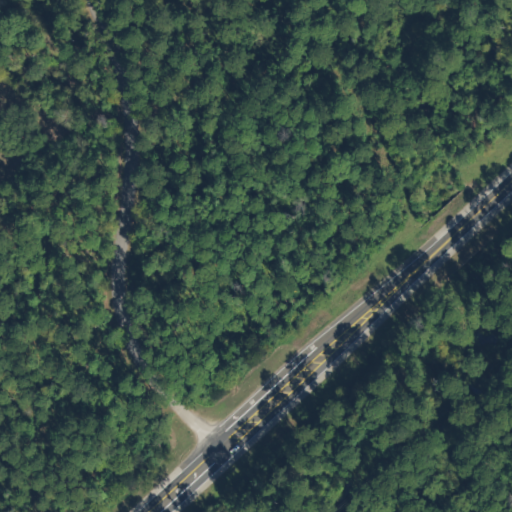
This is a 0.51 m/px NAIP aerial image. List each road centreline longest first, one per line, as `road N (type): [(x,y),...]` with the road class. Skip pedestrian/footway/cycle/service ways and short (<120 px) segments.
road 1 (residential): [(219,453),(141,367),(118,300),(128,126),(92,0)]
road 2 (trunk): [(154,511),(511,180)]
